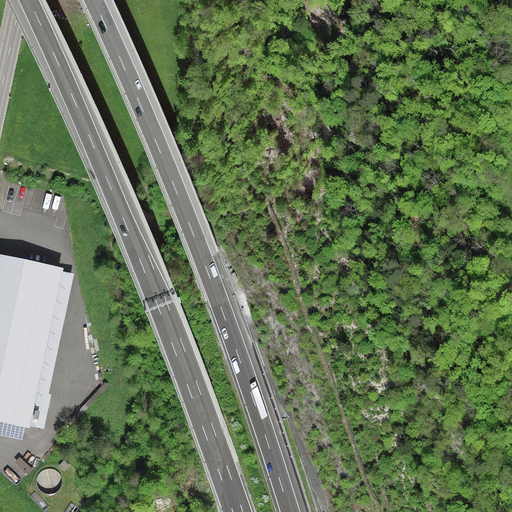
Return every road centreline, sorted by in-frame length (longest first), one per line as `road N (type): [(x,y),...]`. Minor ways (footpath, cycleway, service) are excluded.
road 1 (motorway): [(28,0),(137,244),(236,511)]
road 2 (motorway): [(294,511),(251,378),(92,0)]
